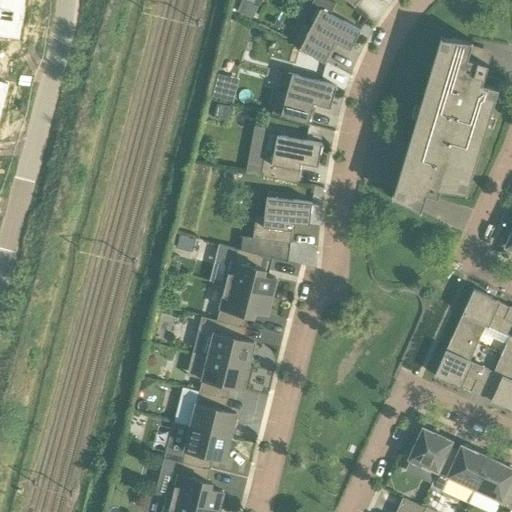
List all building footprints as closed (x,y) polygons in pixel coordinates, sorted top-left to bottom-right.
[(30,0),(0,0),(0,14),(28,19),(30,0)] [(258,6),(242,0),(238,12),(254,18),(258,6)] [(351,51),(361,33),(363,34),(363,33),(361,32),(362,30),(322,9),(312,27),(304,23),(293,44),(292,43),(292,44),(327,63),(328,62),(326,61),(332,51),(333,52),(334,50),(333,50),(335,45),(351,51)] [(0,37),(24,41),(28,19),(0,14),(0,37)] [(410,144),(396,190),(393,199),(394,199),(397,192),(424,200),(421,213),(422,213),(428,196),(439,199),(445,180),(469,187),(466,195),(468,195),(489,126),(494,127),(498,116),(492,115),(500,89),(484,84),(489,67),(492,58),(471,51),(474,42),(473,41),(469,53),(441,45),(443,38),(442,37),(421,107),(416,105),(412,116),(418,118),(410,144)] [(0,106),(7,108),(14,83),(0,79),(3,67),(0,66),(0,106)] [(218,73),(213,96),(234,100),(238,77),(218,73)] [(337,86),(299,76),(289,73),(284,93),(279,92),(277,99),(276,99),(275,100),(277,101),(273,114),(311,124),(311,123),(309,122),(313,111),(314,111),(315,110),(313,110),(315,104),(331,109),(337,89),(339,89),(337,88),(337,86)] [(231,107),(216,104),(214,118),(228,121),(231,107)] [(325,146),(323,146),(323,144),(278,135),(274,155),(266,153),(264,161),(263,161),(262,162),(264,162),(261,175),(300,184),(300,182),(298,182),(300,170),(302,171),(302,169),(301,169),(302,163),(319,167),(323,147),(325,147),(325,146)] [(256,227),(254,238),(244,237),(243,250),(265,256),(289,262),(291,244),(293,244),(293,242),(291,242),(292,230),(294,231),(294,229),(293,229),(294,224),(311,226),(313,205),(315,206),(315,205),(313,205),(313,203),(277,199),(268,198),(265,218),(257,217),(256,225),(255,225),(254,227),(256,227)] [(196,239),(181,235),(177,248),(193,252),(196,239)] [(228,285),(273,297),(278,279),(265,276),(266,270),(257,268),(260,256),(264,257),(265,256),(243,250),(237,249),(228,285)] [(269,315),(273,297),(228,285),(219,321),(246,328),(247,327),(243,326),(245,315),(254,317),(256,312),(269,315)] [(493,298),(475,290),(455,333),(480,344),(488,326),(511,338),(511,337),(511,322),(505,319),(511,308),(493,299),(493,298)] [(246,329),(246,328),(219,321),(218,324),(202,320),(198,333),(215,337),(210,356),(249,366),(255,343),(239,339),(242,328),(246,329)] [(480,344),(455,333),(436,376),(454,384),(454,383),(472,392),(478,380),(489,385),(483,397),(484,397),(496,373),(472,362),(480,344)] [(243,390),(249,366),(210,356),(209,359),(193,355),(187,378),(203,382),(201,392),(229,399),(229,398),(225,397),(228,386),(243,390)] [(511,358),(504,355),(496,373),(484,397),(485,398),(488,391),(495,395),(492,402),(511,410),(511,358)] [(157,382),(143,378),(139,391),(154,395),(157,382)] [(228,399),(229,399),(201,392),(192,427),(231,437),(237,414),(222,410),(224,398),(228,399)] [(225,461),(231,437),(192,427),(183,463),(211,470),(211,469),(207,468),(210,457),(225,461)] [(436,476),(447,452),(452,442),(450,441),(450,440),(433,432),(432,433),(424,429),(416,446),(413,445),(407,457),(437,471),(435,476),(436,476)] [(447,452),(436,476),(432,486),(469,504),(476,489),(490,458),(471,450),(463,447),(458,457),(447,452)] [(490,458),(476,489),(490,495),(488,499),(511,510),(511,509),(511,481),(511,482),(511,481),(511,469),(509,468),(509,467),(490,458)] [(211,470),(183,463),(180,475),(174,474),(168,497),(220,510),(224,492),(211,488),(213,483),(204,481),(207,469),(211,470)] [(219,511),(220,510),(168,497),(164,511),(219,511)] [(398,510),(402,511),(425,511),(427,509),(403,498),(398,510)]
